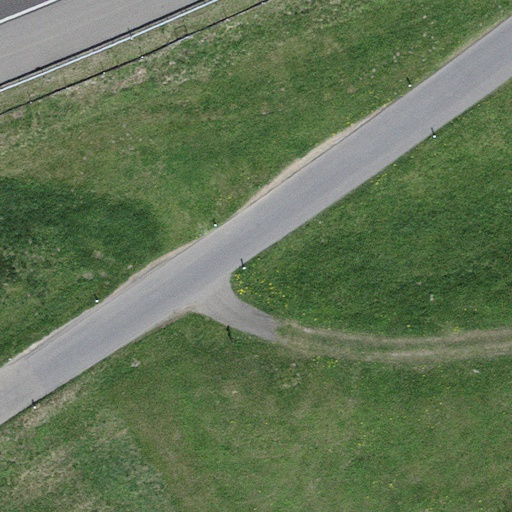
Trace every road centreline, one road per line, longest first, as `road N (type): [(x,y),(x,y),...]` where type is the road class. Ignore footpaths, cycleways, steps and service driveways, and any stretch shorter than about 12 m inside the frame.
road 1 (unclassified): [(511,47),(0,399)]
road 2 (track): [(511,341),(405,349),(326,342),(259,325),(182,279)]
